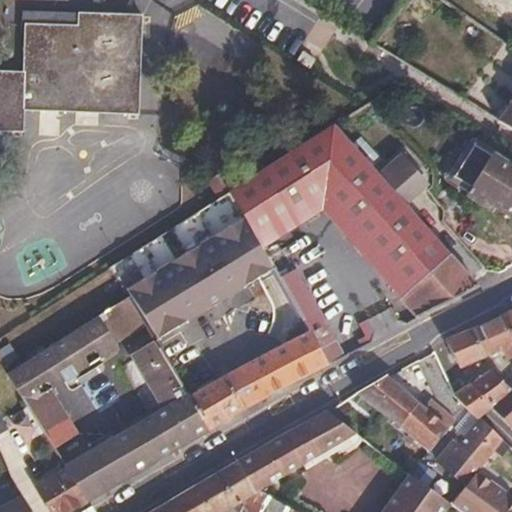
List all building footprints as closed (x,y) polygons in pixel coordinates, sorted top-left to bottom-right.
[(142,14),(79,11),(78,25),(27,23),(24,71),(0,69),(0,129),(24,130),(25,109),(138,112),(142,14)] [(312,56),(299,48),(293,57),(306,65),(312,56)] [(412,88),(403,82),(390,89),(368,104),(373,112),(374,111),(412,88)] [(511,100),(497,121),(511,131),(511,100)] [(261,250),(318,213),(376,175),(332,126),(228,193),(261,250)] [(511,162),(467,139),(449,173),(474,187),(471,194),(496,207),(498,203),(511,209),(511,162)] [(424,186),(397,157),(376,175),(403,205),(424,186)] [(376,175),(318,213),(380,281),(431,237),(403,205),(376,175)] [(261,250),(228,193),(106,270),(124,300),(140,325),(151,342),(185,321),(180,312),(236,278),(242,286),(271,269),(261,250)] [(475,286),(431,237),(380,281),(415,321),(478,289),(475,286)] [(180,312),(185,321),(242,286),(236,278),(180,312)] [(308,332),(278,280),(268,285),(298,337),(308,332)] [(140,325),(124,300),(6,374),(50,448),(73,434),(47,387),(115,346),(112,341),(140,325)] [(511,308),(503,312),(511,329),(511,308)] [(507,356),(511,353),(511,329),(503,312),(470,328),(485,353),(501,346),(507,356)] [(212,340),(201,322),(175,337),(187,356),(212,340)] [(459,366),(485,353),(470,328),(445,340),(459,366)] [(187,398),(207,430),(327,365),(308,332),(298,337),(207,387),(187,398)] [(187,356),(175,337),(156,349),(187,398),(207,387),(187,356)] [(207,430),(187,398),(156,349),(151,342),(129,355),(161,408),(63,468),(64,470),(84,503),(207,430)] [(492,370),(470,386),(489,406),(509,390),(492,370)] [(425,410),(384,376),(357,392),(428,450),(446,427),(425,410)] [(478,417),(489,406),(470,386),(454,395),(478,417)] [(511,388),(509,390),(489,406),(511,429),(511,388)] [(450,423),(430,405),(425,410),(446,427),(450,423)] [(325,410),(234,462),(258,489),(355,432),(325,410)] [(466,483),(469,480),(478,469),(502,439),(482,421),(458,447),(452,443),(438,461),(466,483)] [(165,502),(175,511),(217,511),(231,504),(239,508),(251,501),(270,511),(298,511),(258,489),(234,462),(165,502)] [(511,511),(511,493),(478,469),(469,480),(466,483),(458,493),(451,502),(464,511),(511,511)] [(67,511),(84,503),(64,470),(36,488),(49,511),(67,511)] [(442,511),(451,502),(410,472),(379,511),(442,511)] [(27,511),(20,499),(0,510),(0,511),(27,511)] [(270,511),(251,501),(239,508),(244,511),(270,511)] [(147,511),(175,511),(165,502),(153,509),(147,511)]
